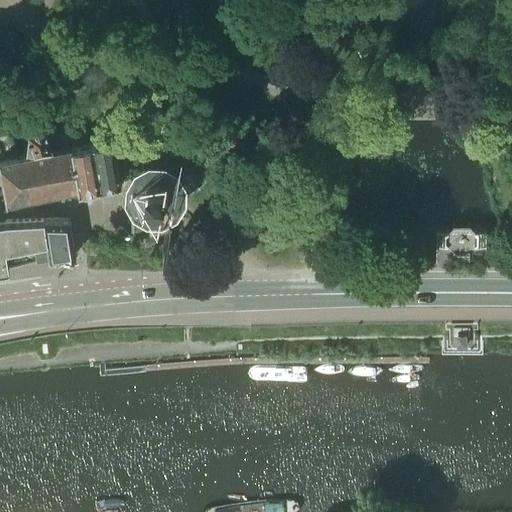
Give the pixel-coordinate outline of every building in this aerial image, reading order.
[(78,191),(71,146),(51,149),(43,123),(43,124),(40,122),(36,123),(35,126),(35,128),(30,130),(29,133),(28,133),(30,137),(28,137),(27,153),(0,159),(0,166),(7,204),(78,191)] [(113,138),(92,142),(100,187),(121,184),(113,138)] [(92,142),(71,146),(78,191),(100,187),(92,142)] [(178,165),(164,157),(147,157),(133,164),(126,178),(125,195),(132,209),(146,217),(162,217),(176,210),(186,195),(186,179),(178,165)] [(148,202),(146,200),(145,202),(137,202),(137,207),(133,207),(133,230),(162,230),(171,227),(165,207),(163,207),(162,203),(160,204),(158,204),(156,205),(155,204),(154,204),(152,204),(150,203),(148,202)] [(6,218),(0,219),(0,267),(8,267),(5,246),(34,241),(46,239),(43,217),(6,218)] [(70,217),(43,217),(46,239),(34,241),(37,258),(49,257),(75,253),(70,217)] [(452,251),(452,260),(469,260),(469,251),(474,246),(486,246),(486,239),(499,239),(499,234),(490,225),(489,225),(486,230),(475,230),(474,230),(474,233),(448,233),(448,230),(447,229),(437,229),(433,225),(432,225),(423,234),(423,239),(436,239),(436,246),(448,246),(452,251)] [(457,334),(457,343),(466,343),(466,334),(469,334),(469,326),(453,326),(453,334),(457,334)] [(303,511),(302,495),(197,504),(197,511),(303,511)]
